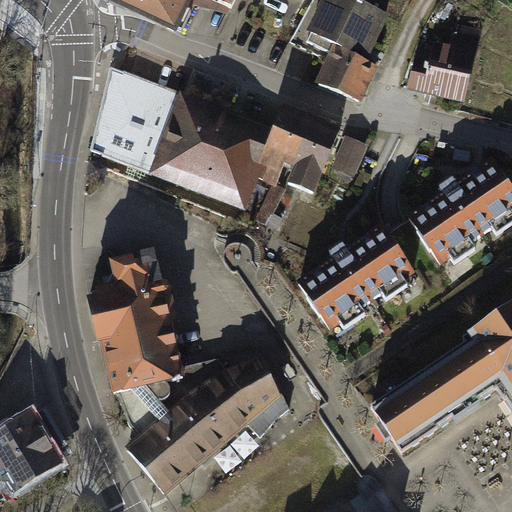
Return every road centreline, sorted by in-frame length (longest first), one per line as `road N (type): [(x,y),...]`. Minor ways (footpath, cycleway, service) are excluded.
road 1 (primary): [(127,511),(78,391),(57,287),(58,184),(79,60),(71,21)]
road 2 (residential): [(71,21),(97,22),(381,119),(511,145)]
